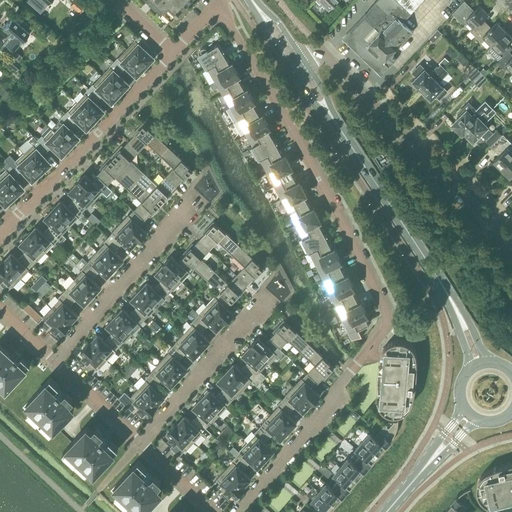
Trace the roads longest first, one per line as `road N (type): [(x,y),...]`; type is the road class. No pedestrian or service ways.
road 1 (residential): [(239,511),(392,320),(294,132),(217,7)]
road 2 (secondary): [(477,366),(464,321),(332,118)]
road 3 (residential): [(511,244),(322,48)]
road 4 (residential): [(0,233),(173,53)]
road 5 (residential): [(55,358),(197,196)]
road 6 (residential): [(140,439),(270,296)]
road 7 (secondary): [(387,511),(468,417)]
